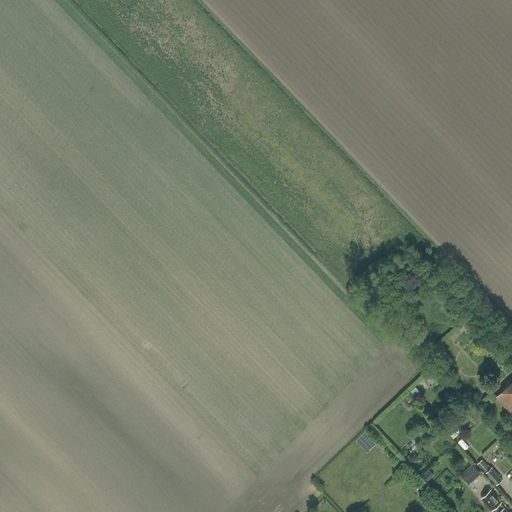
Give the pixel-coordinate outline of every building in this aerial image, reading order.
[(511,382),(492,400),(502,410),(505,407),(511,414),(511,382)] [(490,469),(488,466),(482,460),(477,464),(485,473),(490,469)] [(469,484),(481,474),(473,464),(461,474),(469,484)] [(433,468),(426,472),(431,482),(439,477),(433,468)] [(496,485),(502,480),(492,468),(490,469),(485,473),(496,485)] [(490,490),(481,498),(492,510),(494,509),(496,511),(509,511),(508,511),(507,511),(504,508),(500,503),(501,502),(490,490)]
